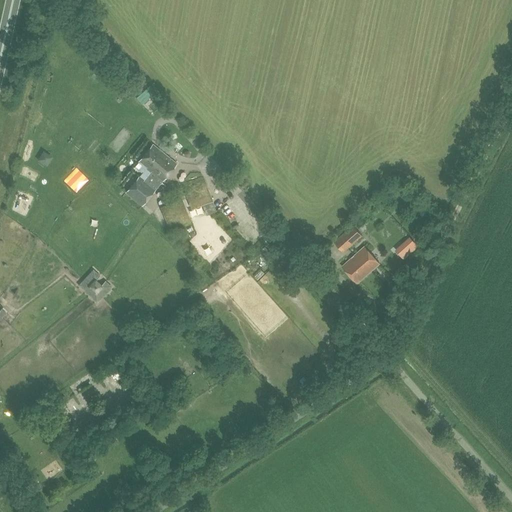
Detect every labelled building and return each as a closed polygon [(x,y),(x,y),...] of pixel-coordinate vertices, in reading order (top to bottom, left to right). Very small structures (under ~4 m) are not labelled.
[(136,98),(142,105),(158,91),(151,84),(136,98)] [(122,152),(132,134),(125,130),(115,149),(122,152)] [(133,168),(141,174),(126,192),(142,205),(155,189),(162,181),(176,163),(153,144),(133,168)] [(38,157),(47,163),(54,154),(45,148),(38,157)] [(80,195),(93,183),(77,166),(64,179),(80,195)] [(184,190),(191,207),(213,199),(206,182),(184,190)] [(334,241),(343,252),(362,235),(353,225),(334,241)] [(418,246),(409,236),(402,243),(410,253),(418,246)] [(342,266),(357,283),(380,263),(364,246),(342,266)] [(79,286),(97,303),(112,288),(105,282),(101,286),(96,281),(100,277),(93,271),(79,286)] [(4,309),(0,313),(0,322),(7,329),(16,319),(4,309)] [(209,370),(204,373),(210,383),(215,380),(209,370)]
